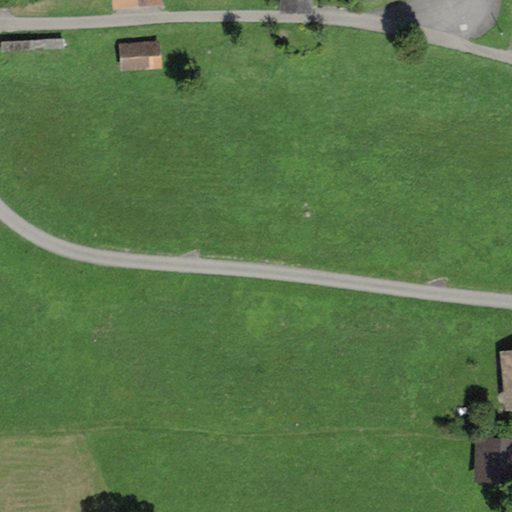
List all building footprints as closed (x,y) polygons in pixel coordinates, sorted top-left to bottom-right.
[(108,0),(110,12),(159,8),(157,0),(108,0)] [(278,0),(279,13),(309,13),(309,0),(278,0)] [(159,70),(156,39),(116,43),(119,74),(159,70)] [(511,404),(511,346),(498,348),(504,405),(511,404)] [(511,479),(511,433),(476,432),(475,479),(511,479)]
